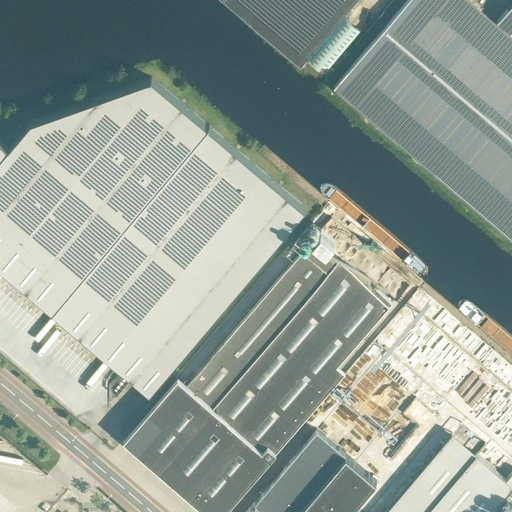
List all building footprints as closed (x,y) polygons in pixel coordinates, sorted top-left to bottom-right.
[(230,0),(301,60),(352,0),(230,0)] [(511,0),(496,20),(470,0),(400,0),(328,92),(511,237),(511,0)] [(345,16),(306,62),(323,76),(362,31),(345,16)] [(9,145),(0,137),(0,262),(150,390),(306,206),(152,76),(31,119),(9,145)] [(317,233),(308,225),(296,239),(305,247),(219,347),(218,346),(187,382),(178,374),(124,437),(209,511),(210,511),(221,511),(345,370),(337,363),(384,310),(392,300),(335,250),(331,244),(335,240),(322,228),(317,233)] [(511,400),(488,398),(487,412),(492,412),(490,437),(511,453),(511,449),(511,448),(511,446),(511,400)] [(348,511),(377,479),(347,452),(317,427),(255,501),(255,500),(245,511),(348,511)] [(452,431),(383,511),(489,511),(511,485),(511,471),(507,477),(452,431)]
